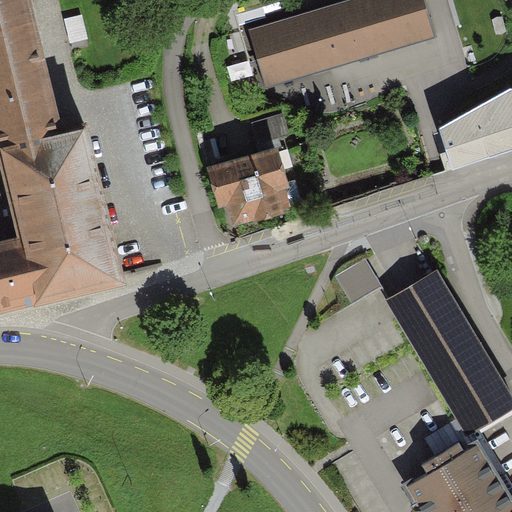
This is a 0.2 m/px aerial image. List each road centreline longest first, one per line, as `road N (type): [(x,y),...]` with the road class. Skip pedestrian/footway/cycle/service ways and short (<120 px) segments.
road 1 (residential): [(440,194),(95,320),(69,355)]
road 2 (tertiary): [(312,511),(264,457),(204,412),(69,355)]
road 3 (residential): [(511,359),(479,299),(440,194)]
